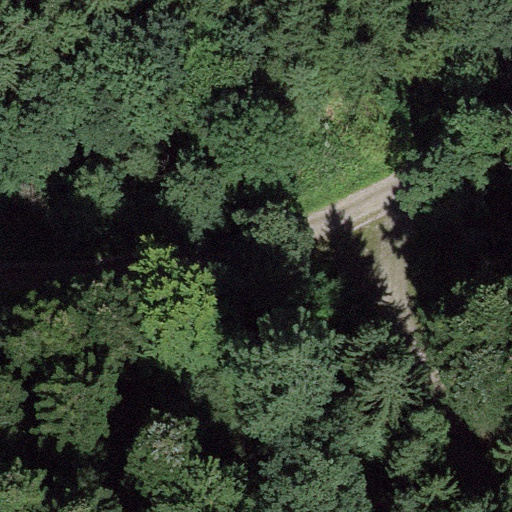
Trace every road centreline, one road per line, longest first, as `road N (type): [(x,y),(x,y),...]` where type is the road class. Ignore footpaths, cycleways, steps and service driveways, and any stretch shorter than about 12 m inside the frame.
road 1 (track): [(0,271),(202,259),(362,238),(410,183),(511,118)]
road 2 (track): [(362,238),(428,404),(491,511)]
road 3 (track): [(362,238),(511,225)]
